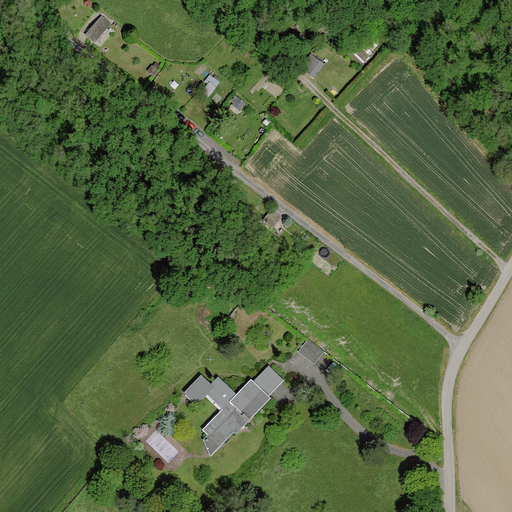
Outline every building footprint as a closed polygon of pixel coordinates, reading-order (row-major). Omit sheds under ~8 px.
[(101,15),(85,34),(95,42),(111,23),(101,15)] [(308,68),(305,72),(314,78),(324,64),(310,54),(303,64),(308,68)] [(207,84),(200,93),(206,99),(219,83),(209,75),(204,82),(207,84)] [(244,106),(235,98),(231,102),(240,111),(244,106)] [(282,218),(272,209),(263,219),(273,228),(282,218)] [(308,340),(299,352),(315,365),(324,352),(308,340)] [(203,440),(211,457),(234,432),(236,434),(271,398),(269,396),(284,381),(269,366),(254,381),(251,379),(237,394),(218,377),(211,384),(201,375),(184,393),(197,406),(207,395),(224,410),(203,430),(208,435),(203,440)]
